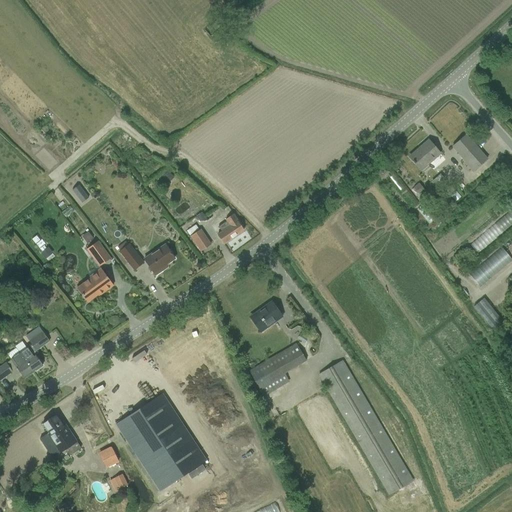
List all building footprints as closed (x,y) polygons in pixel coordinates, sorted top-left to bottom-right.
[(70,109),(65,114),(72,122),(77,117),(70,109)] [(473,171),(487,159),(466,135),(452,147),(473,171)] [(67,149),(75,158),(85,149),(77,140),(67,149)] [(440,153),(435,148),(428,140),(421,146),(423,148),(410,158),(413,161),(412,162),(414,164),(414,163),(417,166),(420,170),(440,153)] [(43,150),(37,156),(49,167),(55,161),(43,150)] [(167,171),(161,177),(168,183),(173,178),(167,171)] [(440,175),(431,183),(437,189),(445,181),(440,175)] [(77,184),(70,190),(80,202),(86,197),(77,184)] [(419,184),(413,188),(418,194),(424,190),(419,184)] [(432,227),(438,221),(427,206),(420,211),(432,227)] [(458,257),(508,213),(501,206),(452,250),(458,257)] [(65,214),(69,220),(78,215),(74,208),(65,214)] [(201,213),(195,217),(199,222),(203,222),(206,221),(201,213)] [(217,234),(224,244),(244,230),(238,222),(233,214),(226,219),(227,221),(219,227),(222,231),(217,234)] [(190,237),(200,252),(211,244),(201,229),(190,237)] [(86,249),(99,267),(110,258),(98,241),(86,249)] [(133,270),(143,262),(128,244),(127,244),(125,242),(118,247),(120,250),(118,251),(133,270)] [(480,242),(474,245),(479,255),(485,252),(480,242)] [(144,259),(149,267),(155,275),(162,271),(161,268),(174,259),(171,254),(172,254),(171,253),(170,253),(169,251),(165,245),(144,259)] [(49,248),(43,254),(48,259),(54,254),(49,248)] [(485,289),(511,264),(511,256),(505,250),(475,278),(485,289)] [(77,288),(81,294),(87,302),(101,292),(102,294),(113,286),(107,277),(101,269),(89,277),(90,278),(77,288)] [(486,301),(478,309),(496,329),(505,321),(486,301)] [(281,316),(277,310),(271,302),(263,308),(264,309),(251,319),(260,331),(281,316)] [(33,345),(27,349),(21,341),(14,346),(16,348),(25,360),(25,361),(33,372),(42,366),(35,356),(38,353),(36,350),(49,341),(40,328),(27,337),(33,345)] [(305,361),(295,343),(248,370),(262,397),(288,382),(284,373),(305,361)] [(24,378),(33,372),(25,361),(25,360),(16,348),(9,353),(14,361),(19,367),(17,368),(19,370),(24,378)] [(388,495),(413,481),(342,360),(317,375),(388,495)] [(0,380),(13,372),(6,362),(0,365),(0,380)] [(162,393),(115,424),(160,491),(206,460),(162,393)] [(81,448),(76,442),(70,432),(64,424),(62,425),(56,415),(42,423),(49,433),(47,435),(52,443),(59,453),(65,450),(69,456),(81,448)] [(118,462),(113,452),(111,448),(99,454),(101,458),(105,468),(118,462)] [(202,464),(187,473),(190,478),(205,469),(202,464)] [(128,489),(122,474),(109,480),(114,492),(120,489),(121,492),(128,489)]
